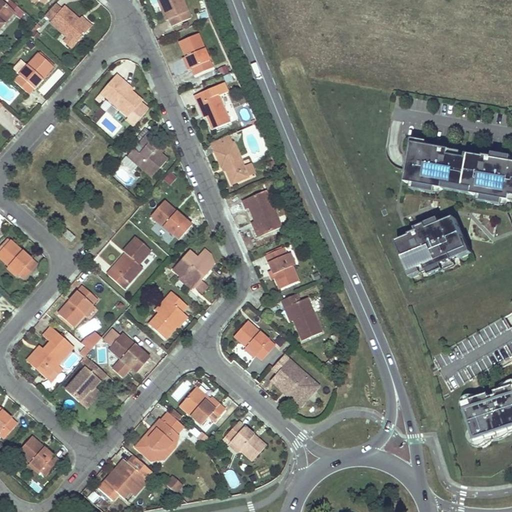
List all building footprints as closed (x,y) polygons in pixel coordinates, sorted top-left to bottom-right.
[(170,19),(173,26),(191,18),(183,0),(157,0),(159,4),(162,3),(170,19)] [(0,2),(0,27),(13,13),(0,2)] [(167,21),(170,19),(162,3),(159,4),(167,21)] [(80,20),(64,7),(62,9),(56,4),(45,16),(51,21),(49,23),(66,38),(75,46),(90,29),(80,20)] [(92,26),(82,18),(80,20),(90,29),(92,26)] [(40,36),(35,32),(31,36),(36,40),(40,36)] [(191,70),(192,69),(195,76),(212,68),(198,35),(180,43),(186,57),(191,70)] [(75,46),(66,38),(63,41),(72,49),(75,46)] [(0,65),(9,55),(2,48),(0,46),(0,65)] [(19,76),(20,76),(15,81),(29,95),(54,67),(38,54),(28,66),(27,66),(19,76)] [(19,76),(27,66),(21,60),(12,69),(19,76)] [(123,80),(117,75),(101,93),(128,117),(126,120),(134,127),(149,110),(141,103),(143,101),(131,91),(121,82),(123,80)] [(123,80),(121,82),(131,91),(133,89),(123,80)] [(194,96),(196,99),(197,103),(200,102),(206,116),(212,130),(230,122),(219,95),(210,98),(206,91),(194,96)] [(200,102),(197,103),(204,117),(206,116),(200,102)] [(158,134),(155,131),(152,128),(138,144),(144,149),(139,154),(134,149),(127,157),(152,178),(167,160),(161,154),(149,144),(151,142),(158,134)] [(223,165),(225,170),(231,184),(248,177),(234,143),(227,146),(224,137),(211,143),(220,166),(223,165)] [(162,152),(151,142),(149,144),(161,154),(162,152)] [(413,165),(409,165),(406,183),(444,189),(445,184),(473,189),(472,194),(511,201),(511,196),(511,195),(511,161),(493,158),(494,157),(484,156),(484,159),(478,158),(479,156),(467,154),(466,158),(449,155),(450,150),(441,148),(441,149),(416,145),(413,165)] [(279,173),(274,161),(267,163),(272,175),(279,173)] [(163,180),(171,186),(177,177),(170,172),(163,180)] [(473,189),(445,184),(444,189),(472,194),(473,189)] [(249,209),(252,215),(255,221),(261,236),(282,227),(266,191),(243,201),(247,210),(249,209)] [(173,236),(173,235),(179,241),(192,226),(165,202),(151,217),(163,227),(173,236)] [(407,238),(397,242),(404,259),(405,258),(411,273),(425,267),(428,272),(454,260),(452,256),(468,249),(455,218),(430,229),(428,224),(418,229),(420,231),(412,235),(413,238),(408,240),(407,238)] [(252,222),(258,237),(261,236),(255,221),(252,222)] [(170,238),(173,236),(163,227),(161,229),(170,238)] [(71,242),(76,237),(68,230),(63,235),(71,242)] [(114,268),(111,271),(108,274),(124,288),(143,266),(139,263),(150,251),(136,237),(123,252),(125,254),(128,257),(116,270),(114,268)] [(0,258),(9,267),(19,275),(24,280),(38,265),(10,241),(0,252),(0,258)] [(287,255),(284,248),(266,256),(280,289),(299,281),(292,266),(287,255)] [(210,270),(212,267),(214,264),(211,256),(204,250),(197,258),(189,251),(173,270),(180,276),(193,288),(194,289),(211,271),(210,270)] [(296,264),(291,253),(287,255),(292,266),(296,264)] [(116,270),(128,257),(125,254),(114,268),(116,270)] [(7,269),(16,278),(19,275),(9,267),(7,269)] [(178,278),(191,290),(193,288),(180,276),(178,278)] [(59,314),(66,320),(73,327),(98,300),(83,287),(59,314)] [(165,340),(171,333),(177,327),(175,326),(184,315),(182,313),(187,307),(172,293),(166,299),(169,302),(159,314),(149,325),(165,340)] [(302,341),(322,332),(308,298),(300,302),(297,294),(282,301),(285,307),(288,306),(294,320),(302,341)] [(169,302),(166,299),(156,311),(159,314),(169,302)] [(288,306),(285,307),(291,321),(294,320),(288,306)] [(184,315),(175,326),(177,327),(178,328),(187,317),(184,315)] [(256,356),(257,355),(262,361),(275,346),(248,322),(234,337),(246,348),(256,356)] [(51,328),(47,332),(43,337),(50,343),(43,350),(30,365),(46,378),(57,366),(73,348),(51,328)] [(150,359),(122,334),(121,336),(113,329),(103,340),(111,347),(109,349),(121,360),(112,369),(122,378),(131,368),(137,373),(150,359)] [(40,347),(27,361),(30,365),(43,350),(40,347)] [(86,357),(88,354),(90,352),(85,348),(80,354),(84,358),(86,357)] [(244,350),(254,359),(256,356),(246,348),(244,350)] [(285,355),(272,369),(278,374),(272,381),(285,393),(287,390),(304,405),(320,386),(285,355)] [(80,363),(85,368),(91,361),(86,357),(84,358),(80,363)] [(94,387),(100,381),(106,374),(91,361),(85,368),(65,391),(79,403),(90,391),(91,392),(94,387)] [(50,383),(62,369),(57,366),(46,378),(50,383)] [(96,390),(94,387),(91,392),(90,391),(79,403),(82,406),(96,390)] [(497,396),(490,398),(479,401),(480,404),(473,407),(464,410),(474,441),(511,428),(511,387),(496,392),(497,396)] [(217,407),(196,388),(194,391),(215,410),(217,407)] [(287,390),(285,393),(302,408),(304,405),(287,390)] [(225,410),(222,407),(219,405),(217,407),(215,410),(194,391),(179,406),(201,426),(209,417),(214,422),(225,410)] [(490,398),(489,395),(471,400),(473,407),(480,404),(479,401),(490,398)] [(0,435),(4,439),(17,425),(0,409),(0,435)] [(182,418),(174,411),(171,415),(178,422),(182,418)] [(178,422),(171,415),(170,414),(163,422),(160,419),(157,422),(158,429),(150,437),(147,434),(135,447),(153,463),(159,455),(171,442),(184,427),(178,422)] [(158,429),(157,422),(147,434),(150,437),(158,429)] [(240,450),(252,461),(265,446),(239,422),(226,437),(231,442),(240,450)] [(195,425),(189,429),(201,442),(207,438),(195,425)] [(30,463),(40,472),(41,471),(46,476),(59,462),(32,437),(18,452),(30,463)] [(171,442),(159,455),(163,458),(175,445),(171,442)] [(228,444),(237,453),(240,450),(231,442),(228,444)] [(99,488),(113,501),(119,495),(124,499),(131,492),(143,478),(148,482),(154,474),(136,458),(129,465),(123,460),(118,467),(120,469),(112,477),(110,475),(99,488)] [(40,472),(30,463),(28,465),(38,474),(40,472)] [(112,477),(120,469),(118,467),(110,475),(112,477)] [(231,488),(240,484),(233,468),(224,472),(231,488)] [(176,493),(184,485),(173,476),(166,484),(176,493)] [(148,482),(143,478),(131,492),(135,496),(148,482)]
